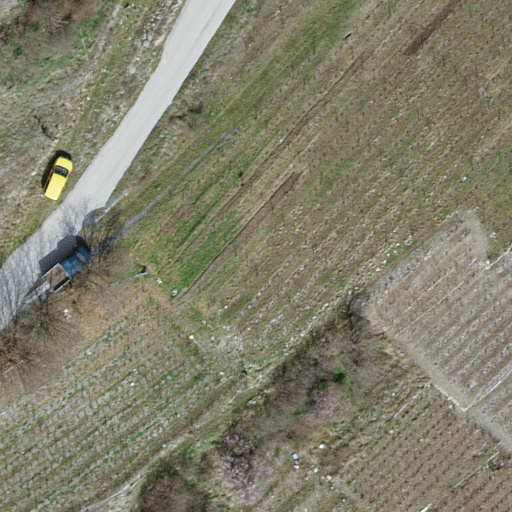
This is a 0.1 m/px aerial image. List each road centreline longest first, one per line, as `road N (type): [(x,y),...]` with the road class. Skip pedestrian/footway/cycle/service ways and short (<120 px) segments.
road 1 (track): [(22,271),(166,177),(350,0)]
road 2 (unclassified): [(217,0),(96,183),(0,295)]
